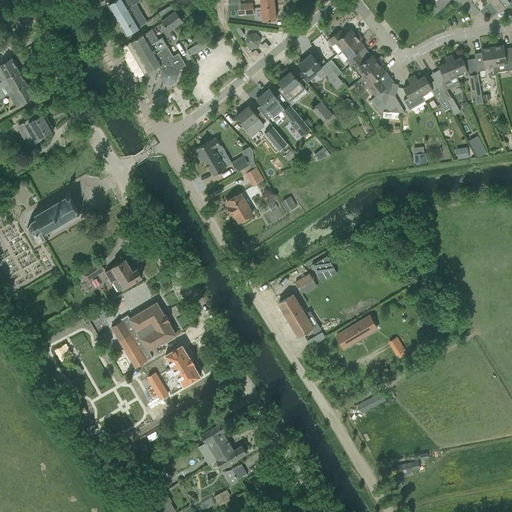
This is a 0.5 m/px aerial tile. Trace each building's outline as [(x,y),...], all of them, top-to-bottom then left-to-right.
[(115,16),(136,3),(140,1),(139,0),(116,0),(108,5),(115,16)] [(511,9),(511,0),(494,0),(491,2),(499,12),(505,7),(509,12),(511,9)] [(115,16),(126,35),(147,23),(136,3),(115,16)] [(157,13),(162,19),(175,10),(172,5),(157,13)] [(263,21),(276,19),(276,18),(276,19),(275,6),(261,7),(263,21)] [(183,20),(177,12),(175,10),(162,19),(161,20),(169,30),(183,20)] [(245,34),(239,27),(235,30),(240,37),(245,34)] [(162,37),(158,40),(151,29),(130,42),(148,72),(158,66),(162,72),(161,77),(164,82),(170,84),(176,81),(177,74),(188,68),(179,53),(173,56),(162,37)] [(336,42),(342,50),(359,36),(357,33),(357,34),(355,36),(350,30),(343,36),(339,31),(329,39),(333,44),(336,42)] [(260,40),(256,34),(248,35),(245,42),(250,48),(258,47),(260,40)] [(347,60),(350,64),(367,51),(363,47),(364,46),(359,41),(361,39),(362,39),(359,36),(342,50),(343,51),(338,55),(344,62),(347,60)] [(186,48),(189,54),(207,47),(205,40),(186,48)] [(492,47),(495,66),(496,72),(511,69),(511,50),(511,47),(504,49),(504,45),(492,47)] [(495,66),(492,47),(481,49),(482,52),(474,54),(478,72),(485,71),(485,68),(495,66)] [(350,64),(355,70),(361,78),(363,76),(364,76),(381,62),(378,59),(376,61),(371,56),(368,58),(365,54),(367,51),(350,64)] [(320,78),(324,74),(326,72),(322,67),(321,67),(311,54),(299,64),(304,71),(301,74),(308,82),(317,74),(320,78)] [(452,55),(448,56),(456,76),(467,72),(462,57),(454,60),(452,55)] [(459,84),(456,76),(448,56),(444,58),(446,63),(439,66),(448,89),(459,84)] [(13,60),(11,57),(0,63),(0,78),(1,81),(5,79),(5,78),(19,70),(17,67),(18,66),(14,59),(13,60)] [(385,106),(386,106),(389,94),(381,92),(386,88),(378,78),(384,72),(385,73),(385,72),(381,67),(383,65),(381,62),(364,76),(370,84),(368,86),(376,96),(382,102),(375,107),(382,115),(385,106)] [(9,94),(27,83),(24,79),(25,78),(21,71),(20,72),(19,70),(5,78),(5,79),(1,81),(9,94)] [(289,102),(299,94),(305,89),(290,71),(278,81),(282,86),(278,89),(289,102)] [(326,77),(336,89),(342,84),(343,84),(337,76),(334,72),(333,71),(326,77)] [(472,95),(481,94),(477,74),(468,75),(472,95)] [(415,75),(410,77),(424,101),(433,95),(431,90),(432,90),(425,75),(418,80),(415,75)] [(403,88),(409,98),(404,100),(409,109),(424,101),(410,77),(407,79),(410,84),(403,88)] [(21,105),(35,97),(32,92),(33,91),(29,84),(28,85),(27,83),(9,94),(16,107),(21,104),(21,105)] [(393,83),(390,92),(389,94),(386,106),(391,108),(399,85),(393,83)] [(440,91),(446,101),(451,98),(445,87),(440,91)] [(269,119),(272,116),(273,117),(284,108),(284,107),(279,100),(269,88),(263,94),(262,92),(256,97),(259,101),(262,104),(258,107),(268,120),(269,119)] [(451,108),(450,108),(446,101),(440,91),(435,93),(437,96),(436,97),(445,111),(451,108)] [(321,101),(313,108),(324,121),(325,121),(332,115),(321,101)] [(291,105),(284,110),(294,122),(292,124),(296,130),(297,129),(302,135),(310,128),(291,105)] [(250,138),(264,126),(259,120),(258,118),(258,117),(249,106),(236,116),(240,120),(239,121),(240,122),(240,121),(244,127),(242,128),(250,138)] [(39,138),(54,130),(44,113),(29,122),(28,120),(24,122),(24,121),(22,122),(23,123),(18,126),(27,140),(26,140),(29,146),(40,140),(39,138)] [(0,127),(1,130),(11,124),(8,119),(0,124),(0,127)] [(272,126),(263,132),(277,150),(286,143),(272,126)] [(204,160),(213,176),(226,168),(215,149),(221,146),(216,137),(210,141),(210,140),(194,150),(195,151),(196,151),(195,150),(200,147),(206,158),(204,160)] [(470,142),(478,158),(487,153),(479,137),(470,142)] [(244,155),(232,163),(238,172),(244,168),(249,165),(252,163),(254,162),(253,150),(250,147),(242,151),(244,155)] [(466,156),(457,157),(458,160),(469,158),(467,147),(465,147),(466,156)] [(424,153),(414,154),(414,156),(415,164),(416,164),(420,164),(425,163),(424,153)] [(258,161),(265,172),(273,167),(266,156),(258,161)] [(296,160),(291,162),(294,170),(300,167),(296,160)] [(249,165),(244,168),(246,173),(245,173),(253,186),(263,180),(256,167),(252,169),(249,165)] [(0,181),(10,176),(7,171),(0,174),(0,181)] [(49,237),(49,236),(47,233),(47,232),(54,228),(54,229),(56,228),(55,227),(56,226),(57,228),(62,225),(61,223),(62,223),(63,224),(64,223),(63,222),(70,218),(71,219),(72,218),(71,217),(78,213),(79,214),(80,214),(79,212),(81,212),(80,211),(79,211),(76,206),(76,205),(75,205),(73,202),(73,201),(70,197),(71,196),(71,195),(71,194),(70,194),(70,193),(69,193),(68,193),(67,193),(67,194),(66,195),(66,196),(61,199),(60,198),(59,199),(59,200),(52,204),(52,203),(51,204),(51,205),(50,205),(49,203),(44,207),(45,208),(44,209),(43,208),(42,208),(43,210),(36,214),(35,213),(34,213),(35,214),(34,215),(34,216),(35,216),(37,218),(32,221),(32,219),(30,220),(31,222),(29,226),(27,226),(27,227),(29,227),(32,232),(31,233),(31,234),(32,233),(38,244),(39,243),(43,241),(43,240),(48,237),(49,237)] [(234,214),(239,222),(252,214),(240,193),(227,201),(230,206),(228,207),(233,215),(234,214)] [(282,201),(288,211),(296,206),(291,196),(282,201)] [(312,264),(315,270),(322,282),(337,273),(327,255),(312,264)] [(133,270),(126,259),(105,271),(111,282),(112,281),(118,291),(142,277),(137,268),(133,270)] [(85,281),(96,274),(105,269),(100,262),(76,276),(79,280),(83,278),(85,281)] [(309,273),(295,281),(302,293),(309,290),(310,291),(317,287),(309,273)] [(293,294),(279,303),(284,312),(298,336),(313,327),(293,294)] [(157,302),(129,318),(128,317),(111,327),(135,367),(153,357),(149,351),(176,334),(169,321),(165,314),(164,314),(157,302)] [(366,323),(372,319),(370,316),(336,336),(341,344),(342,343),(344,347),(371,331),(366,323)] [(401,342),(391,348),(398,360),(406,356),(403,352),(405,351),(401,342)] [(184,386),(201,375),(193,362),(194,362),(191,357),(190,357),(182,344),(165,355),(171,365),(165,369),(170,378),(172,377),(175,382),(180,379),(184,386)] [(155,372),(147,377),(159,397),(160,399),(169,394),(156,372),(155,372)] [(205,443),(206,442),(223,432),(231,427),(227,419),(201,434),(205,443)] [(216,460),(234,450),(230,443),(228,438),(227,439),(223,432),(206,442),(216,460)] [(137,447),(143,457),(149,454),(148,454),(150,453),(148,448),(146,449),(143,443),(137,447)] [(221,468),(247,453),(242,445),(234,450),(216,460),(221,468)] [(231,484),(239,480),(247,475),(241,464),(232,469),(224,472),(231,484)] [(140,493),(131,499),(137,507),(145,502),(152,498),(154,497),(164,491),(161,485),(159,482),(148,489),(140,493)] [(214,496),(220,505),(230,500),(229,497),(225,491),(225,490),(214,496)]
